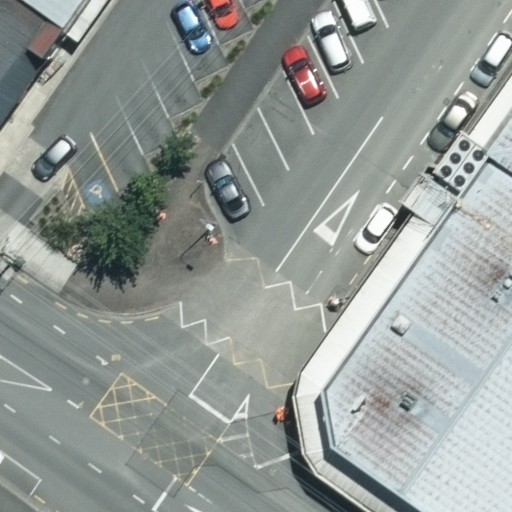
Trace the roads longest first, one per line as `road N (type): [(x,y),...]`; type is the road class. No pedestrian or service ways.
road 1 (residential): [(463,0),(135,477)]
road 2 (tertiary): [(135,477),(0,379)]
